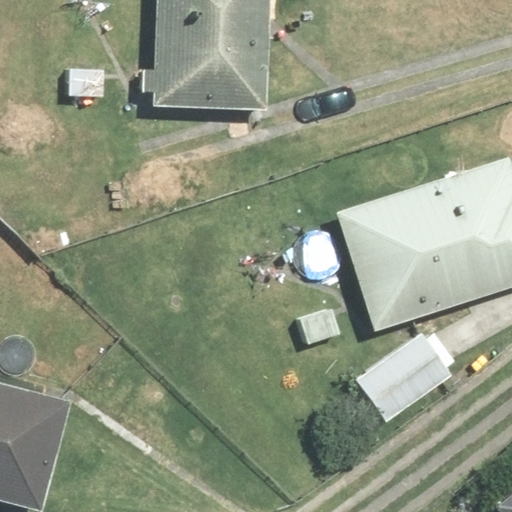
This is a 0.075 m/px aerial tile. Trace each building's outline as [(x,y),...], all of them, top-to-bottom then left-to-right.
[(123,61),(138,62),(136,109),(253,113),(257,0),(140,0),(139,30),(124,30),(123,61)] [(59,62),(55,102),(100,106),(104,65),(59,62)] [(492,159),(320,218),(362,343),(511,292),(511,187),(503,191),(492,159)] [(340,384),(374,431),(443,381),(409,334),(340,384)] [(0,511),(3,511),(31,511),(60,409),(0,392),(0,511)] [(511,511),(511,486),(478,511),(511,511)]
